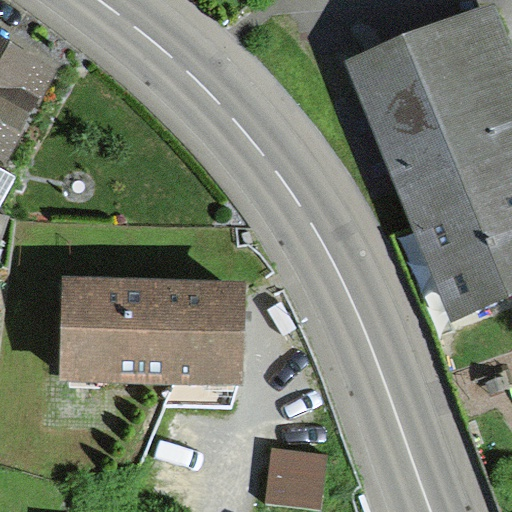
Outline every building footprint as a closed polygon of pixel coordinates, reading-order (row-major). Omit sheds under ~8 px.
[(493,0),(348,61),(457,321),(511,297),(511,37),(496,0),(493,0)] [(0,166),(1,167),(57,67),(0,34),(0,166)] [(0,204),(18,175),(1,167),(0,166),(0,204)] [(0,251),(12,217),(0,213),(0,251)] [(66,276),(61,379),(239,387),(243,284),(66,276)] [(264,505),(318,511),(321,511),(329,455),(272,448),(264,505)]
